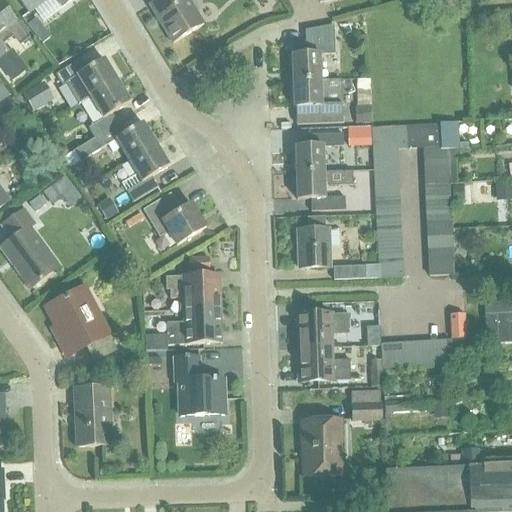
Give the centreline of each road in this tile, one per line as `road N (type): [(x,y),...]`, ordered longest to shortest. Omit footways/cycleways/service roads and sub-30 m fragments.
road 1 (residential): [(46,498),(251,492),(266,473),(253,203),(226,146)]
road 2 (residential): [(46,498),(41,382),(32,352),(0,308)]
road 3 (residential): [(226,146),(180,109),(107,0)]
